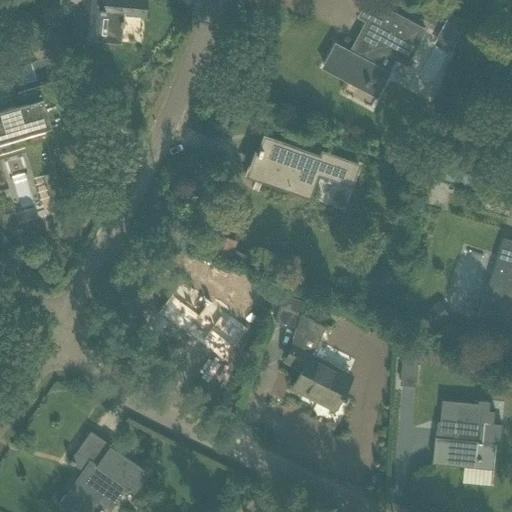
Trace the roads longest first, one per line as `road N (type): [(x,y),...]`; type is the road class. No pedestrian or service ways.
road 1 (residential): [(383,511),(23,336)]
road 2 (residential): [(48,296),(150,114),(185,0)]
